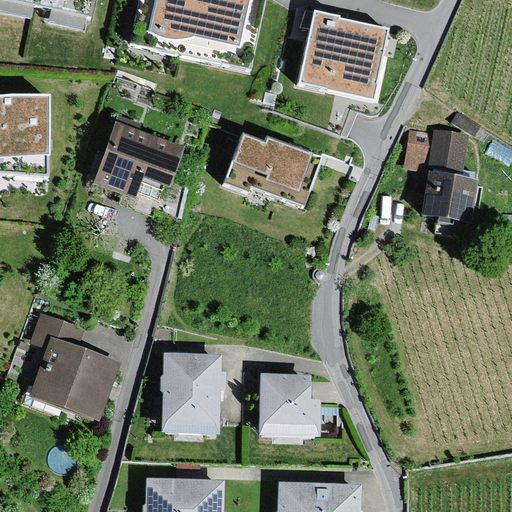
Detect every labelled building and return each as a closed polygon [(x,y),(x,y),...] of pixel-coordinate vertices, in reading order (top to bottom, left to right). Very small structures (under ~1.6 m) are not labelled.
[(0,0),(87,19),(91,0),(0,0)] [(141,0),(131,49),(244,73),(260,0),(257,0),(141,0)] [(341,21),(304,13),(300,29),(312,32),(300,89),(375,106),(390,35),(341,24),(341,21)] [(75,87),(70,98),(87,105),(92,94),(75,87)] [(0,177),(46,182),(48,100),(6,100),(0,100),(0,177)] [(459,114),(452,125),(475,139),(482,127),(459,114)] [(189,151),(120,126),(97,188),(140,203),(147,183),(174,193),(189,151)] [(404,172),(434,177),(428,221),(478,230),(483,186),(465,183),(471,137),(435,131),(434,135),(409,131),(404,172)] [(264,147),(240,138),(222,187),(247,197),(250,189),(301,209),(319,162),(265,142),(264,147)] [(54,342),(76,349),(82,331),(41,316),(31,345),(51,352),(54,342)] [(105,424),(125,367),(76,349),(54,342),(51,352),(34,399),(105,424)] [(225,377),(225,360),(166,358),(164,437),(223,439),(224,396),(230,396),(231,377),(225,377)] [(317,381),(263,380),(262,441),(324,442),(324,407),(316,407),(317,381)] [(228,511),(230,483),(152,481),(150,511),(228,511)] [(366,511),(367,487),(284,485),(283,511),(366,511)]
